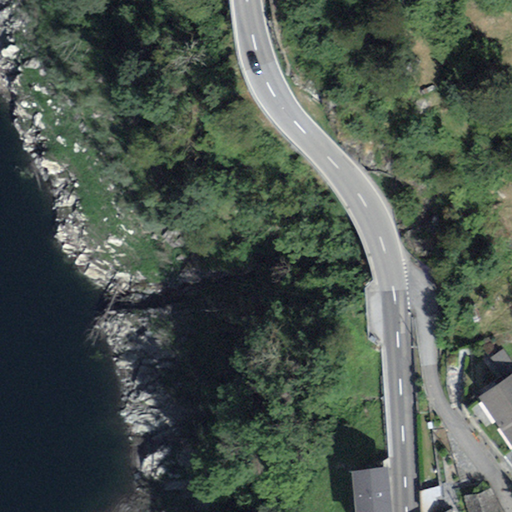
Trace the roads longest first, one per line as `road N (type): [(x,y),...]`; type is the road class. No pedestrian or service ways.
road 1 (tertiary): [(392,276),(369,210),(344,172),(271,95),(246,0)]
road 2 (residential): [(392,276),(420,297),(438,404),(511,506)]
road 3 (tertiary): [(406,511),(392,276)]
